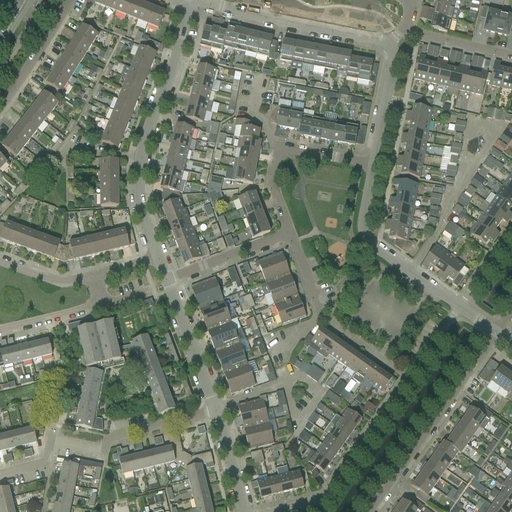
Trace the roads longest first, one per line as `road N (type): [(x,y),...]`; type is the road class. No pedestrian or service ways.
road 1 (residential): [(263,511),(323,496),(459,308)]
road 2 (residential): [(157,259),(140,199),(143,147),(194,0)]
road 3 (residential): [(0,478),(40,468),(57,442),(104,449),(213,410)]
road 4 (residential): [(369,511),(497,333)]
road 5 (residential): [(389,46),(194,0)]
road 6 (residential): [(459,308),(372,247),(360,227),(372,163)]
road 7 (residential): [(290,234),(272,181),(278,155),(372,163)]
road 8 (residential): [(213,410),(164,279)]
road 9 (residential): [(73,0),(0,113)]
road 10 (residential): [(164,279),(290,234)]
